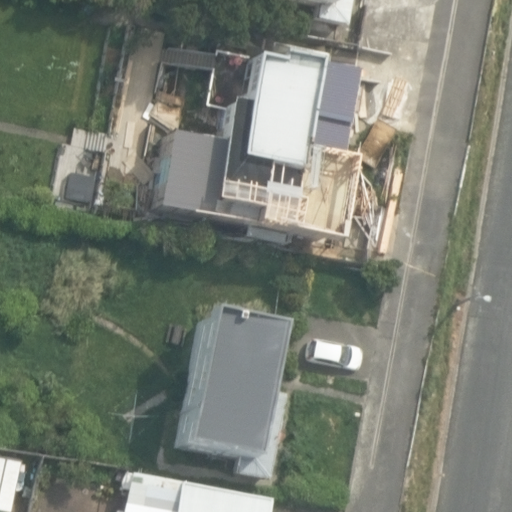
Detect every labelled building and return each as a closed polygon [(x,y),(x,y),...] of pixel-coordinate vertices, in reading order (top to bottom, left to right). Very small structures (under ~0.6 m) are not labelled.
[(312,20),(342,26),(347,0),(288,0),(314,5),(312,20)] [(294,241),(352,251),(360,206),(343,203),(350,160),(339,158),(354,71),(316,64),(317,60),(264,51),(262,63),(210,54),(200,109),(215,111),(200,195),(245,203),(241,229),(283,237),(290,199),(301,201),(294,241)] [(236,467),(260,472),(276,390),(258,387),(271,320),(197,306),(172,440),(239,453),(236,467)] [(0,504),(3,505),(13,455),(0,452),(0,504)] [(264,511),(266,500),(122,475),(115,511),(264,511)]
